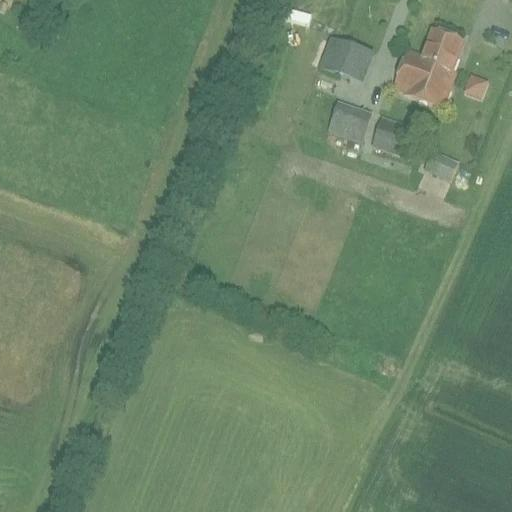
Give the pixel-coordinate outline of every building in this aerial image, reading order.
[(450,77),(462,48),(434,37),(425,64),(408,57),(394,93),(441,112),(454,78),(450,77)] [(335,43),(325,73),(369,87),(379,57),(335,43)] [(487,103),(493,85),(476,78),(469,97),(487,103)] [(362,147),(372,119),(337,107),(328,136),(362,147)] [(377,151),(407,161),(416,132),(387,122),(377,151)] [(451,185),(459,166),(433,156),(425,175),(451,185)]
